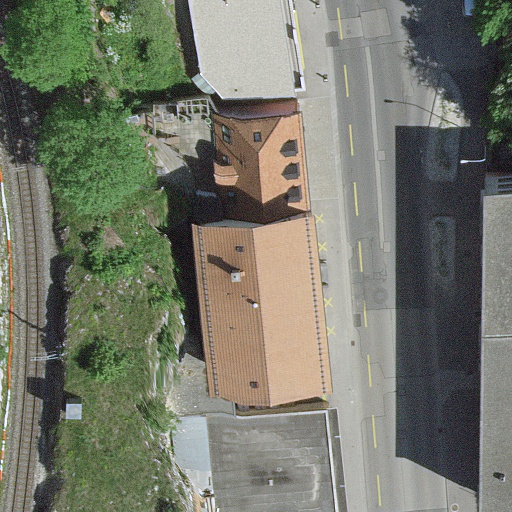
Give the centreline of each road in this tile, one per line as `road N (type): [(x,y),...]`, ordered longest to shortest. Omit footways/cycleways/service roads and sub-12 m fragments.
road 1 (secondary): [(379,194),(409,511)]
road 2 (residential): [(379,194),(411,0)]
road 3 (secondary): [(352,0),(379,194)]
